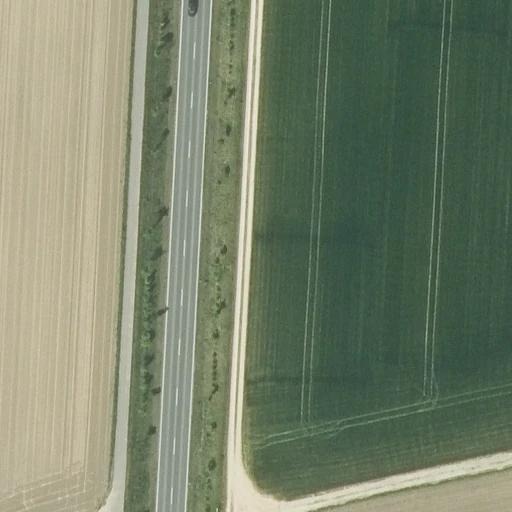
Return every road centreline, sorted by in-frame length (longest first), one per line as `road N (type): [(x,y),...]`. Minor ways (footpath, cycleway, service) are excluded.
road 1 (track): [(114,511),(144,0)]
road 2 (secondary): [(168,511),(197,0)]
road 3 (track): [(256,0),(231,511)]
road 4 (track): [(232,506),(292,504),(511,455)]
